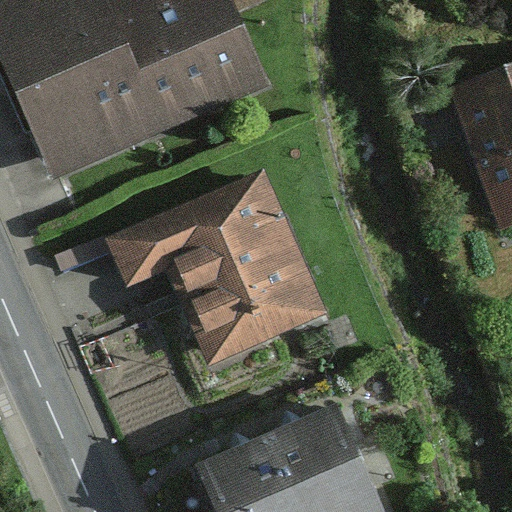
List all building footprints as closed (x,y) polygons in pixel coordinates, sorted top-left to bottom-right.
[(121,0),(53,0),(0,25),(0,51),(63,186),(278,86),(238,0),(201,0),(136,30),(121,0)] [(511,75),(474,87),(511,208),(511,75)] [(275,185),(126,249),(143,288),(180,272),(222,370),(334,322),(275,185)] [(373,511),(333,422),(269,450),(296,511),(373,511)] [(296,511),(269,450),(205,479),(219,511),(296,511)]
